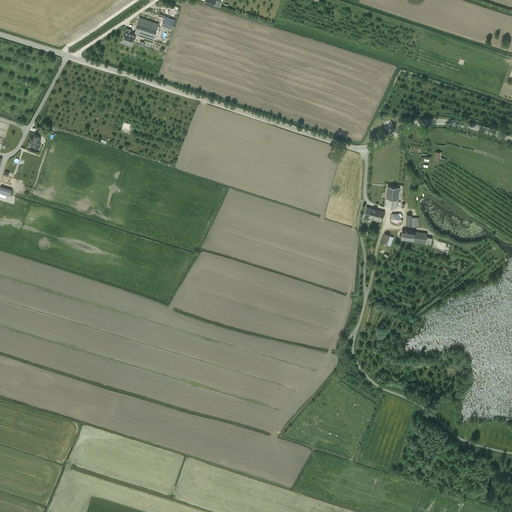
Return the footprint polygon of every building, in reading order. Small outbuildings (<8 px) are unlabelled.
[(165,16),(162,26),(171,30),(175,20),(165,16)] [(153,41),(158,24),(139,17),(134,34),(130,33),(131,30),(126,28),(125,31),(121,42),(132,45),(135,35),(153,41)] [(124,122),(122,129),(128,131),(130,124),(124,122)] [(35,134),(33,139),(31,138),(29,142),(31,143),(30,147),(38,149),(39,149),(40,145),(39,145),(40,142),(39,141),(41,136),(35,134)] [(0,192),(10,196),(12,189),(1,186),(0,187),(0,192)] [(386,198),(398,199),(399,188),(387,187),(386,198)] [(397,208),(398,199),(386,198),(385,207),(397,208)] [(381,222),(384,212),(366,207),(363,217),(370,219),(381,222)] [(391,214),(390,220),(396,223),(401,219),(400,218),(402,216),(401,213),(391,214)] [(419,217),(412,217),(412,215),(407,214),(406,225),(418,226),(419,217)] [(402,230),(401,239),(413,240),(413,242),(426,243),(427,233),(402,230)] [(387,244),(390,235),(385,233),(381,242),(387,244)] [(448,253),(451,245),(436,239),(433,248),(448,253)]
